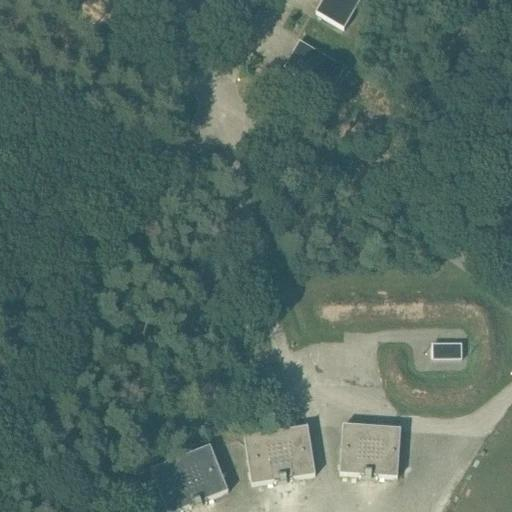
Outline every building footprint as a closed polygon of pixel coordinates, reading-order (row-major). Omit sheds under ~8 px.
[(325,0),(316,16),(343,32),(362,0),(325,0)] [(345,70),(300,43),(284,71),(330,97),(345,70)] [(151,148),(142,163),(151,168),(159,153),(151,148)] [(317,176),(300,165),(295,173),(311,184),(317,176)] [(462,362),(461,347),(432,347),(431,363),(462,362)] [(286,403),(271,369),(250,378),(265,413),(286,403)] [(174,417),(177,438),(187,437),(185,416),(174,417)] [(374,479),(398,481),(401,433),(344,429),(340,477),(365,479),(365,484),(374,484),(374,479)] [(289,483),(316,478),(308,431),(245,441),(252,488),(281,484),(282,489),(290,488),(289,483)] [(202,505),(228,494),(210,450),(151,473),(166,511),(184,511),(196,508),(197,511),(202,511),(204,511),(202,505)]
